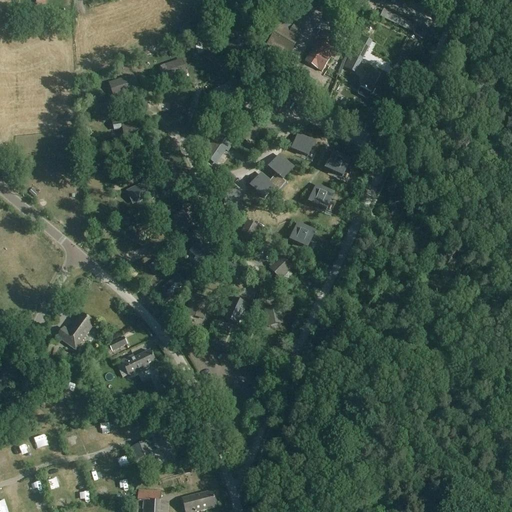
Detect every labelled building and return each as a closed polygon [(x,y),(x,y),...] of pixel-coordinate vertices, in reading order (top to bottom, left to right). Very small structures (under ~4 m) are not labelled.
[(330,9),(326,21),(334,23),(338,11),(330,9)] [(414,34),(417,27),(383,10),(379,17),(414,34)] [(188,25),(177,29),(182,42),(193,38),(188,25)] [(299,39),(278,27),(265,47),(286,60),(299,39)] [(329,56),(336,40),(325,31),(317,45),(315,45),(305,63),(322,73),(331,58),(329,56)] [(196,41),(200,51),(213,47),(210,37),(196,41)] [(226,47),(234,60),(250,51),(243,37),(226,47)] [(359,39),(355,47),(367,53),(371,45),(359,39)] [(349,57),(345,66),(357,72),(361,63),(349,57)] [(181,60),(165,66),(170,81),(186,75),(181,60)] [(368,75),(360,89),(358,94),(358,96),(366,100),(368,99),(371,95),(372,95),(375,88),(374,87),(380,76),(371,71),(372,69),(365,65),(362,71),(368,75)] [(281,84),(270,70),(262,77),(265,80),(263,82),(265,84),(264,85),(269,92),(281,84)] [(108,84),(114,100),(131,94),(126,78),(108,84)] [(112,124),(113,131),(121,129),(120,123),(112,124)] [(139,123),(121,126),(125,142),(142,139),(139,123)] [(239,136),(247,143),(258,130),(250,123),(239,136)] [(292,151),(308,157),(314,142),(298,135),(292,151)] [(214,143),(205,155),(217,163),(225,151),(228,152),(230,148),(214,138),(212,142),(214,143)] [(275,149),(288,154),(292,144),(284,141),(283,144),(277,142),(275,149)] [(326,170),(343,177),(350,160),(334,153),(326,170)] [(270,181),(280,190),(286,183),(283,180),(293,168),(279,157),(269,169),(276,175),(270,181)] [(99,162),(101,171),(117,168),(114,158),(99,162)] [(145,171),(148,177),(154,174),(150,168),(145,171)] [(161,180),(163,183),(165,188),(174,183),(176,182),(172,174),(161,180)] [(280,190),(270,181),(269,182),(261,175),(250,188),(264,199),(270,193),(275,197),(280,190)] [(136,195),(133,197),(135,203),(149,196),(151,199),(156,196),(148,180),(143,182),(144,184),(133,189),(136,195)] [(309,204),(326,211),(334,194),(317,186),(309,204)] [(227,192),(225,209),(240,211),(243,195),(227,192)] [(168,221),(176,235),(192,226),(184,212),(168,221)] [(118,235),(126,230),(120,220),(112,225),(118,235)] [(248,223),(243,232),(252,238),(257,228),(248,223)] [(290,242),(307,249),(315,232),(298,224),(290,242)] [(285,241),(289,232),(281,228),(277,238),(285,241)] [(205,266),(215,255),(200,242),(191,252),(205,266)] [(140,255),(135,259),(143,267),(147,263),(140,255)] [(281,257),(268,269),(280,281),(292,269),(281,257)] [(234,281),(242,271),(227,259),(219,269),(234,281)] [(214,280),(220,274),(213,268),(207,273),(214,280)] [(192,296),(187,315),(204,320),(209,301),(192,296)] [(237,325),(246,306),(246,305),(233,299),(233,300),(224,319),(237,325)] [(279,309),(265,312),(268,324),(281,321),(279,314),(280,314),(279,309)] [(57,338),(75,351),(94,325),(81,315),(68,333),(64,329),(57,338)] [(109,346),(113,353),(128,345),(125,338),(109,346)] [(45,342),(39,355),(52,362),(58,349),(45,342)] [(156,363),(150,351),(134,358),(133,355),(121,361),(128,377),(156,363)] [(142,384),(152,404),(166,397),(157,377),(142,384)] [(76,492),(86,488),(83,478),(73,482),(76,492)] [(98,481),(99,490),(109,489),(109,480),(98,481)] [(57,488),(59,497),(70,494),(68,486),(57,488)] [(143,501),(142,511),(168,511),(169,503),(160,502),(160,492),(139,491),(138,501),(143,501)] [(169,491),(164,494),(168,501),(173,499),(169,491)] [(181,501),(184,511),(204,511),(215,509),(217,509),(213,492),(210,493),(181,501)] [(44,494),(33,497),(36,508),(46,505),(44,494)]
